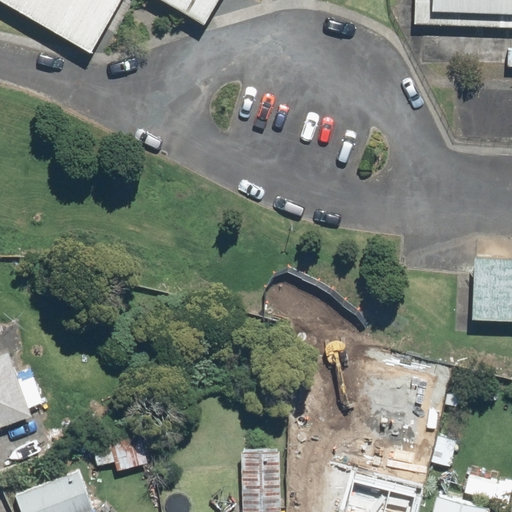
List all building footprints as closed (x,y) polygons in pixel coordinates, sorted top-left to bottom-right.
[(201,0),(0,0),(0,7),(77,54),(110,0),(147,0),(187,24),(201,0)] [(511,0),(428,0),(427,21),(511,26),(511,0)] [(511,45),(503,45),(502,65),(511,65),(511,45)] [(511,253),(479,253),(477,322),(511,323),(511,253)] [(0,424),(27,415),(4,352),(0,353),(0,424)] [(332,363),(325,402),(364,410),(371,371),(332,363)] [(320,421),(305,421),(305,453),(320,453),(320,421)] [(106,438),(115,470),(145,461),(136,429),(106,438)] [(239,451),(241,511),(278,510),(276,450),(239,451)] [(85,511),(90,510),(75,471),(12,495),(18,511),(85,511)] [(350,511),(353,511),(414,511),(420,489),(360,473),(350,511)] [(511,478),(496,475),(494,481),(467,475),(463,493),(490,499),(488,506),(503,510),(511,478)] [(479,511),(481,507),(431,494),(426,511),(479,511)]
